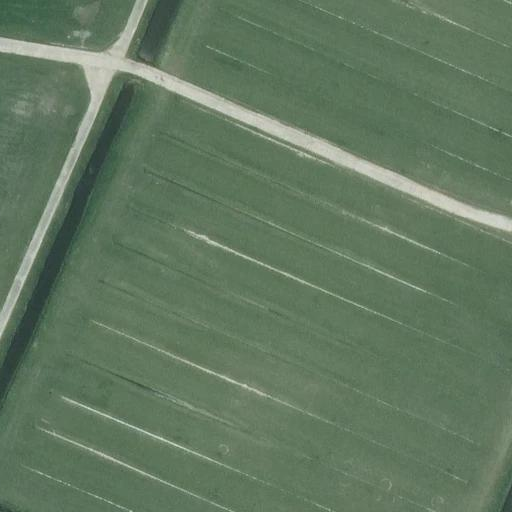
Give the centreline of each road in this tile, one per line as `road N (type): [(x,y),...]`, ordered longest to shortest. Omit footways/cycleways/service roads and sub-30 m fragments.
road 1 (track): [(0,45),(133,68),(511,225)]
road 2 (track): [(0,328),(141,0)]
